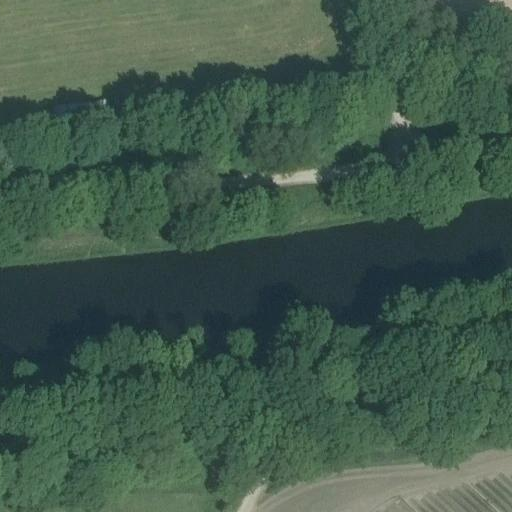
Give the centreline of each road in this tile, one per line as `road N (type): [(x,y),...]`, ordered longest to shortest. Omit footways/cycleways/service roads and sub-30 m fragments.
road 1 (unclassified): [(511,135),(329,175),(0,197)]
road 2 (track): [(459,358),(448,382),(330,425),(274,469),(244,511)]
road 3 (track): [(274,469),(511,432)]
road 4 (track): [(407,156),(370,0)]
